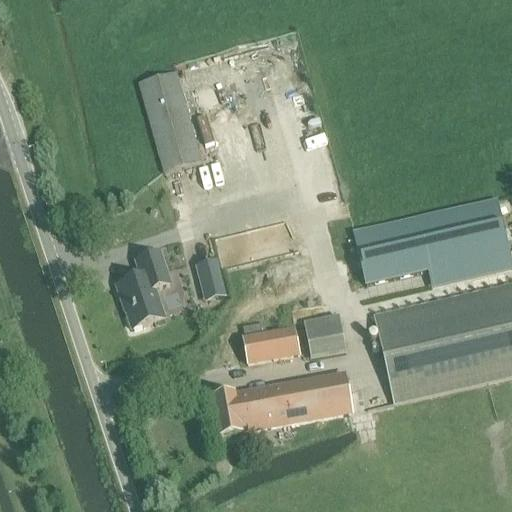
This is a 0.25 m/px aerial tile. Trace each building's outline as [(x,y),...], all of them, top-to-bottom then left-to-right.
[(163,178),(200,167),(175,80),(138,90),(163,178)] [(495,207),(355,240),(354,240),(366,291),(506,258),(495,207)] [(291,223),(217,241),(224,269),(298,251),(291,223)] [(141,283),(116,292),(131,336),(163,325),(153,296),(169,291),(158,260),(135,268),(141,283)] [(216,266),(197,271),(202,292),(221,287),(216,266)] [(393,409),(511,381),(511,289),(373,322),(393,409)] [(339,321),(304,327),(311,364),(346,358),(339,321)] [(298,362),(294,333),(266,338),(265,328),(243,331),(245,342),(242,342),(246,371),(298,362)] [(219,443),(291,430),(351,419),(345,382),(224,403),(222,393),(211,395),(219,443)]
